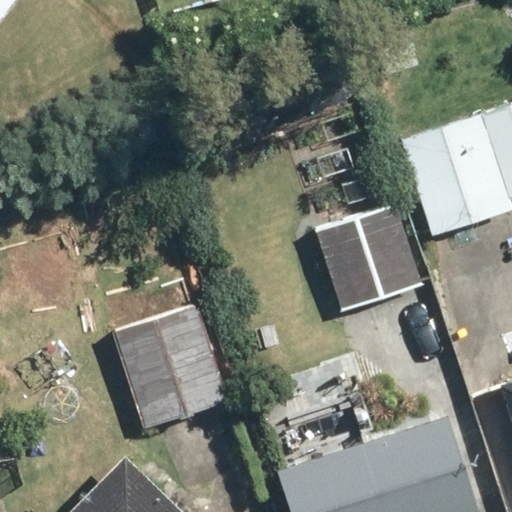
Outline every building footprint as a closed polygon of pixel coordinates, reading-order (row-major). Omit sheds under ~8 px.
[(0,0),(0,21),(16,0),(0,0)] [(511,98),(405,135),(439,234),(511,208),(511,98)] [(401,197),(316,225),(344,310),(429,281),(401,197)] [(203,293),(116,322),(151,426),(238,397),(203,293)] [(454,399),(281,457),(299,511),(467,511),(490,505),(454,399)] [(195,511),(131,446),(63,511),(195,511)]
